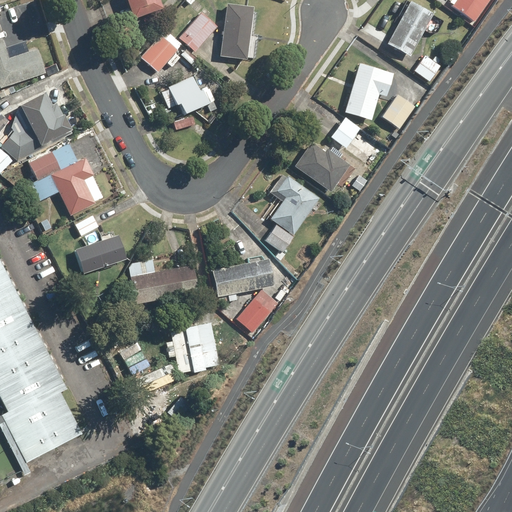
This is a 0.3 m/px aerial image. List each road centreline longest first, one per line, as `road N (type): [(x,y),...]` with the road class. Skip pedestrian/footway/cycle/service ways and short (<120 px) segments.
road 1 (motorway): [(224,511),(380,258),(511,65)]
road 2 (residential): [(329,6),(316,45),(233,163),(203,190),(178,195),(157,184),(141,161),(71,0)]
road 3 (motorway): [(311,511),(511,170)]
road 4 (motorway): [(511,244),(363,511)]
